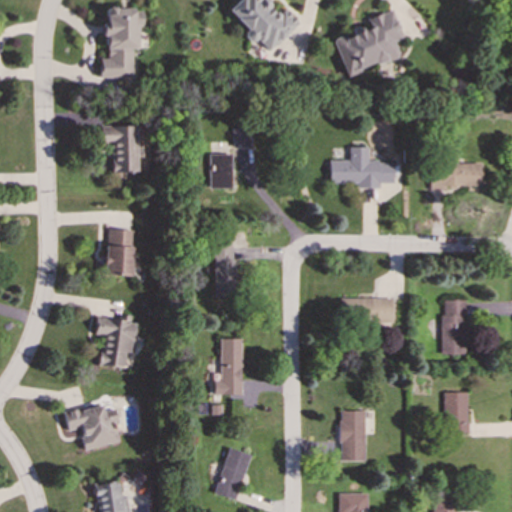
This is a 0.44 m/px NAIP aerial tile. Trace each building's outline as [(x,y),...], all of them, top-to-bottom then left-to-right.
[(238,0),(228,10),(247,30),(242,35),(250,43),(258,36),(270,49),(298,23),(284,8),(278,15),(263,0),(238,0)] [(98,58),(98,78),(131,78),(131,49),(136,49),(136,25),(141,25),(141,8),(103,8),(103,58),(98,58)] [(332,40),(346,75),(399,55),(393,42),(403,38),(391,9),(365,19),(367,24),(352,30),(353,32),(332,40)] [(134,126),(99,126),(99,143),(110,142),(110,172),(135,172),(134,126)] [(231,147),(250,147),(250,129),(231,129),(231,147)] [(391,161),(366,161),(366,147),(347,147),(347,160),(327,160),(327,184),(356,184),(356,188),(378,188),(378,183),(392,183),(391,161)] [(231,189),(230,154),(207,154),(208,189),(231,189)] [(481,186),(480,162),(426,164),(426,188),(481,186)] [(130,229),(104,228),(103,275),(130,276),(130,268),(137,268),(137,255),(130,255),(130,229)] [(391,297),(338,298),(339,324),(392,323),(391,297)] [(464,354),(463,299),(442,300),(442,314),(438,314),(439,354),(464,354)] [(213,395),(240,394),(239,339),(218,339),(219,380),(213,380),(213,395)] [(442,433),(466,432),(464,392),(441,393),(442,433)] [(84,450),(119,442),(112,410),(102,412),(100,404),(62,413),(66,431),(79,428),(84,450)] [(362,410),(337,410),(338,461),(362,461),(362,410)] [(234,500),(248,454),(226,447),(212,493),(234,500)] [(95,484),(95,511),(127,511),(127,495),(118,495),(118,483),(95,484)] [(336,493),(336,511),(365,511),(366,493),(336,493)] [(429,511),(453,511),(455,506),(433,499),(429,511)]
